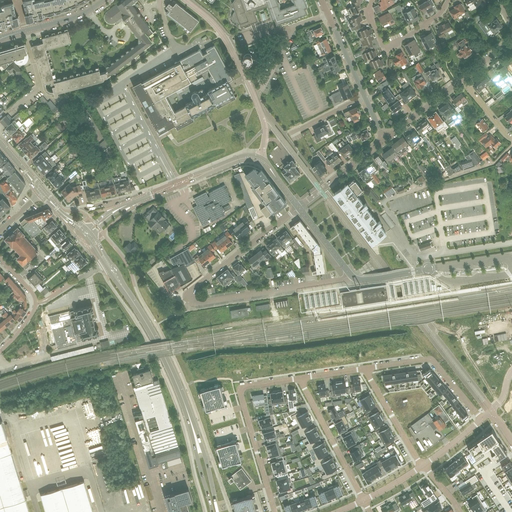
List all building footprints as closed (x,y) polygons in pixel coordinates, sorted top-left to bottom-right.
[(51,0),(25,0),(24,0),(27,14),(25,14),(27,22),(35,20),(35,19),(46,16),(55,13),(56,13),(51,0)] [(122,0),(107,12),(106,13),(105,14),(105,15),(105,16),(105,17),(105,19),(106,20),(106,21),(107,22),(108,23),(109,23),(110,23),(112,23),(113,23),(114,23),(115,22),(116,22),(122,17),(128,24),(128,26),(129,26),(130,26),(132,29),(132,31),(134,31),(136,34),(135,35),(136,36),(138,36),(139,39),(139,44),(135,47),(133,46),(132,47),(132,49),(130,51),(128,50),(127,51),(127,53),(125,54),(123,54),(122,55),(122,57),(120,58),(118,58),(117,58),(117,60),(115,62),(113,62),(112,62),(112,64),(110,66),(108,66),(107,66),(107,68),(108,70),(106,72),(101,73),(100,70),(99,69),(58,80),(55,78),(54,78),(46,49),(72,42),(68,31),(42,38),(44,43),(33,45),(32,46),(31,47),(31,48),(32,48),(32,49),(33,49),(34,49),(38,63),(43,84),(52,82),(55,95),(56,96),(57,96),(58,96),(58,95),(58,94),(58,93),(103,80),(103,78),(108,77),(126,63),(130,63),(131,62),(131,59),(152,43),(148,37),(153,32),(140,15),(140,14),(140,13),(140,12),(139,12),(138,12),(137,12),(131,4),(134,2),(136,0),(122,0)] [(67,0),(51,0),(56,13),(62,11),(65,10),(70,8),(71,8),(67,0)] [(196,24),(199,21),(174,0),(171,4),(169,3),(166,7),(170,10),(168,13),(179,22),(191,31),(196,24)] [(209,0),(213,2),(214,0),(234,0),(232,3),(235,13),(234,14),(234,16),(234,17),(234,19),(235,21),(237,22),(238,22),(241,28),(244,26),(245,28),(251,26),(255,24),(254,23),(258,21),(254,11),(259,10),(259,11),(263,10),(263,8),(267,7),(272,20),(275,19),(277,25),(287,21),(287,23),(298,19),(297,18),(308,14),(305,8),(308,8),(305,0),(209,0)] [(392,0),(391,0),(390,0),(380,0),(379,2),(381,6),(378,7),(380,11),(386,8),(386,7),(394,3),(392,0)] [(434,11),(432,6),(434,5),(432,0),(429,1),(428,0),(419,5),(423,12),(426,10),(428,14),(434,11)] [(359,16),(357,10),(360,9),(359,6),(360,4),(352,2),(352,3),(353,6),(347,9),(349,15),(348,16),(350,20),(359,16)] [(13,3),(2,6),(0,6),(0,27),(1,27),(12,25),(13,26),(20,24),(18,16),(16,16),(13,3)] [(450,11),(454,18),(464,13),(466,15),(465,16),(468,21),(472,18),(467,11),(464,13),(460,4),(454,7),(455,8),(450,11)] [(419,19),(414,8),(403,14),(408,24),(419,19)] [(379,18),(382,25),(389,22),(390,24),(394,22),(390,13),(389,13),(379,18)] [(358,22),(362,20),(360,15),(359,16),(350,20),(348,20),(351,27),(350,27),(352,31),(354,30),(360,27),(358,22)] [(491,23),(486,17),(479,22),(487,32),(491,29),(493,32),(494,32),(496,34),(499,32),(497,30),(502,26),(496,19),(491,23)] [(437,31),(441,39),(445,36),(444,34),(452,29),(448,22),(445,24),(444,23),(438,27),(440,30),(437,31)] [(360,39),(372,34),(369,29),(366,31),(363,26),(360,27),(354,30),(356,33),(357,32),(360,39)] [(308,35),(310,34),(311,38),(316,36),(324,33),(323,32),(324,32),(323,31),(322,30),(321,27),(315,30),(314,29),(311,30),(307,32),(308,35)] [(421,37),(422,40),(420,42),(423,47),(425,46),(427,49),(437,43),(431,33),(426,36),(425,35),(424,35),(421,36),(421,37)] [(466,33),(453,42),(451,44),(453,46),(455,44),(460,52),(458,53),(458,55),(459,57),(461,57),(463,56),(464,58),(465,57),(466,57),(467,57),(467,56),(468,55),(471,53),(470,51),(472,50),(469,45),(473,43),(466,33)] [(372,46),(370,40),(374,39),(372,34),(360,39),(363,45),(362,46),(363,50),(368,47),(368,48),(372,46)] [(326,39),(323,40),(322,39),(316,42),(317,44),(319,49),(329,44),(326,39)] [(421,52),(417,46),(414,48),(411,42),(407,44),(408,44),(405,46),(409,55),(412,53),(415,58),(419,55),(418,54),(421,52)] [(28,56),(25,44),(24,44),(19,46),(18,43),(15,44),(16,46),(10,48),(0,51),(0,67),(1,67),(0,65),(2,65),(5,68),(14,60),(13,58),(15,57),(18,60),(14,61),(15,62),(15,63),(16,64),(17,65),(19,65),(20,65),(21,65),(22,65),(23,65),(25,64),(26,64),(27,63),(27,62),(28,61),(28,60),(28,58),(28,57),(28,56)] [(331,50),(329,44),(319,49),(322,55),(328,53),(328,52),(331,50)] [(216,104),(217,104),(235,95),(229,83),(234,81),(215,45),(214,45),(206,50),(207,52),(203,55),(200,49),(175,63),(176,64),(142,83),(141,81),(127,89),(153,137),(175,125),(176,126),(177,129),(194,120),(192,117),(195,116),(198,114),(201,113),(201,112),(204,110),(208,108),(208,109),(211,107),(212,107),(212,106),(216,104)] [(377,55),(374,50),(371,52),(368,48),(368,47),(363,50),(359,51),(361,55),(362,54),(365,61),(367,60),(376,56),(377,55)] [(407,58),(405,59),(401,52),(396,55),(397,57),(393,60),(396,65),(400,62),(402,65),(405,63),(407,68),(408,67),(408,68),(412,65),(410,62),(408,63),(407,62),(408,61),(407,58)] [(252,58),(252,57),(252,56),(252,55),(252,54),(251,54),(250,53),(249,53),(248,53),(247,53),(246,53),(245,54),(244,55),(244,56),(244,57),(244,58),(244,59),(245,59),(245,60),(246,61),(247,61),(248,61),(249,61),(250,61),(251,60),(252,59),(252,58)] [(327,59),(330,66),(337,63),(334,56),(327,59)] [(384,64),(382,59),(378,61),(376,56),(367,60),(368,63),(369,62),(372,69),(384,64)] [(21,71),(14,63),(7,69),(10,73),(12,71),(16,76),(21,71)] [(340,70),(337,63),(330,66),(326,68),(323,69),(321,70),(318,71),(319,73),(322,72),(324,72),(326,71),(327,71),(331,69),(333,73),(340,70)] [(421,66),(418,63),(415,65),(420,73),(423,71),(421,66)] [(433,80),(435,83),(438,81),(437,78),(437,77),(438,77),(439,77),(439,76),(440,76),(434,65),(432,66),(433,70),(431,71),(430,70),(426,72),(429,78),(431,77),(433,80)] [(504,80),(511,75),(511,66),(511,67),(511,68),(508,70),(507,68),(502,72),(496,76),(494,73),(490,76),(492,78),(493,81),(498,87),(505,83),(504,80)] [(375,77),(379,82),(386,78),(383,72),(382,73),(380,70),(374,73),(376,76),(375,77)] [(426,83),(422,76),(420,73),(411,78),(418,89),(419,89),(421,88),(421,87),(424,86),(423,85),(426,83)] [(492,82),(493,81),(492,78),(490,80),(485,73),(478,79),(483,85),(487,82),(489,85),(492,82)] [(483,85),(478,79),(474,82),(476,85),(474,86),(479,92),(481,90),(485,87),(483,85)] [(414,88),(409,81),(407,82),(407,83),(405,84),(402,86),(405,90),(411,98),(414,96),(413,95),(415,94),(412,89),(414,88)] [(339,88),(341,92),(335,95),(334,93),(331,94),(335,103),(344,99),(352,95),(347,84),(339,88)] [(395,97),(392,94),(391,94),(390,92),(391,91),(388,87),(388,88),(386,85),(382,88),(380,89),(384,94),(385,93),(386,94),(384,96),(386,98),(388,102),(391,100),(395,97)] [(411,98),(405,90),(402,92),(399,88),(397,90),(399,93),(397,95),(400,100),(403,98),(405,101),(408,99),(409,101),(411,98)] [(451,98),(457,105),(454,108),(458,113),(457,113),(461,118),(464,116),(460,111),(461,110),(457,106),(461,103),(462,104),(464,105),(467,102),(467,100),(465,99),(466,98),(461,93),(455,98),(454,96),(451,98)] [(401,106),(402,106),(398,101),(400,100),(397,95),(395,97),(391,100),(394,104),(390,107),(394,112),(398,109),(399,110),(402,108),(401,106)] [(64,99),(52,110),(54,113),(66,102),(64,99)] [(452,109),(447,103),(443,106),(448,112),(453,120),(457,117),(459,119),(461,118),(456,111),(454,112),(452,109)] [(68,109),(64,104),(60,108),(64,113),(68,109)] [(448,112),(443,106),(439,109),(443,115),(442,116),(448,124),(453,120),(448,112)] [(79,110),(83,116),(89,113),(85,107),(79,110)] [(351,114),(351,115),(351,116),(351,117),(351,118),(352,119),(352,120),(353,120),(354,121),(359,119),(357,115),(360,114),(360,113),(359,111),(358,111),(356,107),(344,113),(346,117),(351,114)] [(83,116),(79,110),(73,114),(77,120),(83,116)] [(448,127),(444,121),(443,122),(435,112),(428,117),(434,126),(434,125),(437,129),(438,131),(443,127),(444,129),(448,127)] [(11,134),(18,128),(20,127),(16,123),(17,122),(15,120),(21,115),(20,114),(19,113),(12,118),(12,119),(10,121),(12,123),(7,128),(6,128),(11,134)] [(10,121),(12,119),(12,118),(8,114),(6,116),(0,120),(6,128),(7,128),(12,123),(10,121)] [(24,137),(24,136),(27,134),(23,129),(23,128),(24,127),(23,126),(25,125),(26,126),(29,123),(28,123),(31,120),(29,118),(20,127),(18,128),(19,130),(12,136),(15,139),(14,139),(16,142),(17,141),(18,142),(22,138),(23,138),(24,137)] [(334,118),(328,121),(331,126),(336,123),(334,118)] [(425,119),(419,124),(424,130),(426,128),(429,132),(433,130),(425,119)] [(477,124),(483,131),(488,127),(482,119),(480,121),(478,120),(474,123),(475,125),(477,124)] [(85,134),(90,130),(86,124),(81,128),(77,131),(75,129),(71,130),(78,135),(83,131),(85,134)] [(325,124),(319,127),(323,135),(327,133),(328,136),(333,134),(330,128),(328,130),(325,124)] [(424,135),(421,132),(424,130),(419,124),(415,127),(422,137),(424,135)] [(323,135),(319,127),(314,130),(317,135),(314,137),(317,142),(321,140),(320,137),(323,135)] [(356,133),(355,131),(345,136),(349,142),(352,140),(352,141),(361,137),(362,140),(366,138),(366,137),(369,136),(369,135),(370,135),(369,132),(368,133),(366,130),(362,132),(362,131),(356,133)] [(419,138),(414,132),(410,135),(417,143),(419,141),(421,143),(424,141),(420,136),(419,138)] [(98,142),(92,133),(87,138),(92,146),(98,142)] [(491,136),(490,137),(486,133),(477,140),(480,143),(481,142),(486,148),(491,143),(495,148),(500,143),(496,138),(495,140),(491,136)] [(24,150),(34,142),(36,141),(31,134),(20,144),(24,150)] [(417,143),(410,135),(409,134),(405,138),(411,146),(410,147),(412,150),(418,145),(416,143),(417,143)] [(429,140),(428,141),(424,136),(422,138),(428,147),(430,150),(431,150),(434,148),(429,140)] [(407,144),(404,139),(402,137),(401,138),(400,137),(398,139),(398,140),(398,141),(404,149),(409,146),(407,144)] [(109,146),(105,140),(100,144),(103,150),(109,146)] [(38,148),(36,146),(39,144),(36,141),(34,142),(24,150),(28,155),(28,154),(31,157),(32,156),(33,157),(38,154),(37,152),(40,150),(41,151),(48,145),(45,142),(38,148)] [(343,141),(340,142),(349,154),(351,152),(351,153),(352,152),(353,151),(353,150),(349,144),(346,146),(343,141)] [(405,150),(404,149),(398,141),(391,146),(393,147),(397,154),(397,153),(399,155),(405,150)] [(338,150),(332,142),(329,144),(335,152),(338,150)] [(349,154),(340,142),(338,144),(342,149),(340,151),(345,157),(346,157),(347,157),(347,156),(347,155),(349,154)] [(111,156),(114,154),(109,147),(103,152),(104,155),(110,153),(111,156)] [(397,154),(393,147),(387,151),(393,158),(396,156),(395,155),(397,154)] [(313,156),(313,157),(318,154),(321,158),(324,162),(326,160),(319,150),(316,152),(312,156),(313,156)] [(341,159),(336,153),(334,155),(332,152),(332,153),(330,150),(328,152),(337,163),(341,159)] [(390,160),(393,158),(387,151),(382,155),(387,161),(389,164),(392,163),(390,160)] [(39,168),(50,158),(46,152),(43,154),(34,161),(37,165),(39,168)] [(337,163),(328,152),(326,154),(329,159),(327,160),(332,167),(337,163)] [(476,154),(471,158),(476,165),(478,163),(481,161),(476,154)] [(388,165),(384,160),(384,161),(379,155),(374,159),(380,167),(381,167),(383,165),(385,168),(388,165)] [(467,168),(476,165),(469,155),(465,156),(468,160),(463,162),(467,168)] [(55,164),(53,161),(50,158),(39,168),(41,170),(44,173),(53,166),(55,164)] [(285,168),(282,171),(290,182),(300,173),(295,166),(296,165),(292,160),(284,167),(285,168)] [(0,174),(11,165),(8,161),(0,168),(1,170),(0,170),(0,174)] [(317,164),(312,167),(314,171),(316,169),(319,173),(319,174),(321,176),(324,173),(323,171),(326,169),(320,161),(319,161),(316,163),(317,164)] [(370,173),(371,174),(378,169),(373,162),(370,165),(366,168),(370,173)] [(425,168),(422,164),(419,166),(422,170),(428,178),(431,176),(425,168)] [(5,178),(15,171),(15,170),(11,165),(0,174),(0,178),(5,174),(7,177),(5,178)] [(50,181),(61,172),(59,169),(61,167),(61,166),(60,165),(59,165),(46,176),(50,181)] [(276,190),(275,188),(272,185),(272,184),(271,185),(269,182),(270,181),(269,180),(267,182),(265,180),(267,178),(266,176),(265,175),(261,170),(260,170),(257,168),(256,168),(252,166),(249,166),(247,165),(244,165),(243,166),(238,167),(240,167),(255,187),(258,185),(262,190),(257,194),(265,205),(260,209),(266,217),(269,215),(269,214),(273,211),(275,214),(275,213),(274,211),(273,210),(275,208),(276,209),(284,204),(284,203),(283,204),(281,201),(284,199),(278,192),(276,194),(274,192),(276,190)] [(454,173),(448,165),(444,169),(449,176),(454,173)] [(374,178),(372,176),(371,174),(370,173),(369,174),(365,169),(362,171),(361,170),(359,171),(359,172),(359,173),(364,180),(367,184),(374,178)] [(77,173),(75,170),(68,176),(71,179),(77,173)] [(15,171),(5,178),(11,186),(5,191),(6,193),(11,190),(11,189),(18,198),(21,192),(26,184),(15,171)] [(64,183),(63,182),(68,178),(65,174),(64,175),(61,172),(50,181),(53,184),(54,184),(58,188),(64,183)] [(374,174),(372,176),(374,178),(377,183),(380,182),(374,174)] [(424,181),(421,176),(416,179),(419,184),(424,181)] [(121,193),(124,192),(121,180),(121,177),(117,178),(114,179),(118,193),(120,192),(121,193)] [(0,182),(5,191),(11,186),(5,178),(0,182)] [(109,180),(110,183),(107,184),(110,196),(113,195),(113,194),(116,193),(112,179),(109,180)] [(126,182),(125,179),(121,180),(124,192),(127,191),(127,190),(130,189),(131,190),(135,189),(133,185),(130,185),(129,181),(126,182)] [(333,194),(344,208),(364,192),(362,190),(354,179),(348,183),(346,185),(345,185),(333,194)] [(110,196),(107,184),(106,181),(99,183),(103,196),(106,195),(106,196),(110,196)] [(95,184),(95,186),(92,187),(92,190),(95,199),(98,198),(101,197),(97,183),(95,184)] [(67,197),(67,199),(67,200),(67,201),(68,201),(69,201),(70,201),(70,200),(71,200),(71,197),(74,194),(78,193),(79,196),(82,195),(80,186),(77,186),(77,187),(74,188),(73,189),(69,184),(66,187),(62,191),(67,197)] [(193,208),(202,226),(225,215),(223,212),(231,208),(229,205),(223,208),(221,205),(232,200),(231,196),(229,197),(225,189),(227,188),(225,185),(208,193),(210,196),(208,197),(206,192),(194,198),(198,206),(193,208)] [(95,199),(92,190),(89,191),(88,186),(85,186),(88,200),(91,199),(91,200),(95,199)] [(393,189),(393,188),(392,186),(384,192),(387,197),(395,191),(393,189)] [(376,195),(372,191),(370,189),(367,191),(373,198),(376,195)] [(11,190),(6,193),(13,205),(15,204),(16,202),(15,201),(18,199),(11,190)] [(347,212),(358,226),(378,210),(364,192),(344,208),(345,207),(348,212),(347,212)] [(0,219),(1,218),(0,216),(0,215),(10,206),(3,198),(0,200),(0,219)] [(169,223),(164,219),(165,218),(159,212),(154,207),(150,211),(144,216),(149,221),(149,222),(160,233),(163,230),(165,228),(169,223)] [(47,223),(45,221),(52,215),(51,215),(52,213),(49,209),(26,218),(25,218),(28,222),(23,226),(33,238),(42,230),(40,229),(47,223)] [(382,215),(378,210),(358,226),(359,225),(362,229),(361,230),(372,244),(391,229),(381,216),(382,215)] [(243,222),(238,225),(245,234),(250,229),(247,225),(249,223),(245,218),(242,220),(243,222)] [(42,229),(44,232),(48,228),(51,232),(57,226),(57,225),(58,225),(55,222),(55,223),(52,220),(42,229)] [(256,222),(259,229),(264,227),(261,220),(256,222)] [(320,253),(320,248),(319,246),(320,245),(300,220),(290,228),(292,230),(296,228),(313,250),(314,253),(314,254),(317,270),(313,271),(313,274),(324,272),(322,252),(320,253)] [(245,234),(238,225),(233,229),(232,228),(229,230),(233,235),(236,233),(239,238),(245,234)] [(25,235),(23,233),(18,228),(14,232),(14,231),(13,232),(13,231),(10,234),(9,234),(10,235),(9,235),(10,236),(5,239),(12,247),(13,246),(21,255),(17,259),(22,264),(22,265),(26,270),(29,266),(26,263),(27,261),(38,251),(37,250),(38,249),(36,247),(35,248),(24,236),(25,235)] [(52,241),(55,245),(55,244),(57,246),(60,243),(59,241),(65,236),(65,235),(65,233),(64,232),(63,232),(60,229),(57,231),(56,231),(53,233),(54,234),(51,236),(49,238),(52,241)] [(227,247),(232,243),(229,238),(232,236),(228,231),(224,234),(225,235),(220,239),(227,247)] [(286,231),(281,235),(290,246),(294,243),(286,231)] [(290,246),(281,235),(277,238),(286,249),(290,246)] [(47,241),(45,237),(39,243),(41,246),(47,241)] [(64,242),(64,241),(61,244),(60,243),(57,246),(59,248),(61,246),(62,247),(63,246),(65,249),(66,249),(67,249),(68,248),(68,247),(72,244),(72,243),(72,242),(70,240),(70,241),(68,239),(64,242)] [(227,247),(220,239),(216,242),(215,241),(211,244),(216,249),(218,247),(221,252),(227,247)] [(275,239),(271,243),(280,254),(284,251),(275,239)] [(432,241),(418,246),(420,251),(433,246),(432,241)] [(139,247),(134,242),(131,244),(129,242),(123,248),(130,256),(137,251),(135,249),(139,247)] [(280,254),(271,243),(266,246),(275,257),(280,254)] [(212,252),(214,250),(210,245),(207,248),(208,249),(203,252),(210,261),(215,256),(212,252)] [(48,254),(51,257),(57,251),(54,248),(48,254)] [(76,250),(75,248),(64,257),(66,259),(68,258),(70,261),(80,253),(77,249),(76,250)] [(184,264),(185,267),(195,262),(188,249),(170,259),(173,265),(177,263),(178,266),(184,264)] [(272,258),(266,250),(262,252),(261,250),(255,255),(262,265),(264,264),(263,262),(267,259),(268,260),(272,258)] [(204,265),(210,261),(203,252),(198,256),(197,255),(194,257),(198,263),(201,261),(204,265)] [(78,269),(85,264),(85,265),(87,265),(88,263),(88,262),(84,257),(83,257),(81,255),(73,261),(78,268),(77,269),(78,269)] [(260,266),(262,265),(255,255),(249,259),(252,263),(250,265),(253,269),(259,265),(260,266)] [(157,262),(153,258),(148,263),(151,267),(157,262)] [(184,264),(178,266),(164,272),(163,271),(159,273),(169,292),(170,292),(171,292),(172,291),(173,290),(192,279),(185,267),(184,264)] [(238,274),(239,275),(243,272),(244,273),(246,271),(243,267),(242,267),(240,264),(239,265),(238,264),(232,268),(234,271),(235,270),(238,274)] [(308,266),(300,268),(299,268),(304,275),(310,274),(308,266)] [(297,276),(292,269),(286,273),(289,277),(289,278),(290,277),(296,276),(297,276)] [(35,286),(39,283),(44,280),(42,278),(39,275),(35,270),(27,278),(35,286)] [(236,281),(227,270),(223,272),(226,276),(225,277),(228,281),(230,283),(232,281),(234,282),(236,281)] [(228,281),(225,277),(226,276),(223,272),(223,273),(222,273),(221,274),(221,275),(217,277),(223,285),(226,283),(228,285),(230,283),(228,281)] [(6,290),(14,282),(9,276),(5,279),(7,282),(6,283),(8,284),(4,288),(6,290)] [(7,292),(8,292),(12,289),(14,291),(18,287),(15,283),(14,282),(6,290),(7,292)] [(45,286),(43,288),(39,283),(35,286),(38,290),(43,295),(43,296),(49,291),(45,286)] [(14,298),(16,296),(22,291),(18,287),(14,291),(16,293),(12,296),(14,298)] [(386,288),(341,295),(343,305),(363,302),(363,303),(373,301),(372,300),(388,298),(386,288)] [(26,296),(22,291),(16,296),(20,300),(22,299),(24,301),(24,303),(26,303),(26,300),(24,298),(26,296)] [(23,316),(26,311),(25,310),(27,308),(26,304),(24,304),(24,307),(23,307),(22,309),(20,307),(17,312),(23,316)] [(95,325),(92,316),(91,313),(94,312),(92,305),(75,310),(70,311),(49,316),(51,325),(61,322),(62,325),(52,328),(56,345),(55,345),(57,350),(77,345),(76,340),(100,334),(98,328),(95,329),(94,325),(95,325)] [(249,315),(247,307),(230,310),(232,318),(249,315)] [(11,322),(15,319),(11,314),(9,316),(4,309),(2,311),(11,322)] [(23,316),(17,312),(14,309),(12,312),(16,315),(15,317),(19,321),(23,317),(23,316)] [(3,321),(7,325),(11,322),(2,311),(1,310),(0,311),(0,313),(5,319),(3,321)] [(109,341),(108,340),(100,342),(102,348),(110,346),(109,341)] [(426,378),(432,372),(429,368),(424,372),(422,374),(426,378)] [(181,456),(158,379),(154,381),(150,369),(132,375),(134,378),(133,378),(136,386),(133,387),(140,411),(135,413),(135,414),(134,415),(135,419),(149,466),(161,462),(163,469),(168,467),(166,461),(181,456)] [(429,382),(436,376),(432,372),(426,378),(429,382)] [(439,381),(436,376),(429,382),(432,386),(439,381)] [(354,386),(351,387),(352,392),(361,391),(360,383),(361,383),(360,380),(359,380),(359,379),(353,380),(354,386)] [(339,382),(341,394),(341,393),(346,393),(347,394),(350,393),(349,387),(346,388),(345,382),(342,382),(342,381),(339,382)] [(436,391),(443,385),(439,381),(432,386),(436,391)] [(334,390),(331,390),(332,396),(341,395),(341,393),(341,394),(339,382),(336,382),(336,383),(333,383),(334,390)] [(318,386),(318,389),(319,389),(320,397),(330,396),(329,390),(326,390),(325,384),(318,385),(318,386)] [(220,385),(200,391),(206,410),(225,404),(220,385)] [(442,392),(446,389),(443,385),(436,391),(439,395),(442,392)] [(289,397),(287,398),(289,412),(295,410),(297,410),(296,406),(293,406),(292,399),(293,399),(296,398),(296,395),(295,388),(291,389),(289,389),(290,394),(289,394),(289,397)] [(452,395),(447,388),(446,389),(442,392),(448,399),(452,395)] [(278,404),(276,391),(274,392),(274,393),(270,393),(271,398),(268,399),(269,405),(278,404)] [(287,403),(286,396),(283,397),(282,391),(279,392),(278,391),(276,391),(278,404),(287,403)] [(401,396),(404,395),(403,391),(396,392),(397,396),(394,398),(394,399),(398,406),(400,404),(401,405),(405,403),(404,402),(401,396)] [(268,406),(267,395),(260,396),(260,394),(252,395),(253,398),(253,400),(254,403),(259,402),(260,404),(265,404),(265,406),(268,406)] [(362,396),(357,399),(358,402),(359,401),(362,406),(372,400),(369,395),(363,398),(362,396)] [(458,402),(452,395),(448,399),(453,405),(457,402),(458,402)] [(362,406),(361,406),(366,414),(371,411),(369,408),(375,405),(372,400),(362,406)] [(462,408),(457,402),(453,405),(452,406),(458,412),(462,408)] [(446,415),(444,412),(439,404),(436,406),(430,411),(428,413),(423,416),(429,424),(430,423),(431,423),(434,421),(439,429),(445,425),(442,420),(445,418),(444,416),(446,415)] [(328,411),(328,412),(329,414),(330,414),(332,418),(334,417),(335,420),(335,421),(339,418),(344,416),(345,415),(342,410),(337,413),(334,407),(328,410),(328,411)] [(463,419),(468,415),(462,408),(458,412),(463,419)] [(297,423),(309,417),(308,415),(309,414),(308,412),(307,412),(301,415),(299,412),(291,416),(292,420),(295,418),(297,423)] [(371,412),(366,415),(370,423),(381,417),(382,416),(380,413),(380,414),(378,412),(373,415),(371,412)] [(272,425),(271,419),(273,418),(272,414),(265,415),(266,418),(259,420),(259,421),(258,421),(259,424),(260,424),(260,425),(261,425),(262,427),(268,426),(272,426),(271,425),(272,425)] [(340,421),(335,424),(336,427),(337,427),(337,428),(340,433),(346,429),(344,425),(348,423),(344,416),(339,418),(340,421)] [(381,417),(370,423),(375,431),(380,428),(379,425),(384,422),(383,419),(384,419),(382,416),(381,417)] [(429,424),(423,416),(412,425),(417,433),(429,424)] [(307,428),(306,425),(312,422),(309,417),(297,423),(300,428),(297,429),(299,432),(307,428)] [(0,455),(12,452),(2,421),(0,421),(0,455)] [(307,438),(317,432),(316,430),(317,430),(316,427),(315,428),(315,427),(309,430),(307,428),(299,432),(301,435),(304,433),(307,438)] [(381,428),(376,431),(381,439),(391,433),(388,428),(383,431),(381,428)] [(348,435),(343,438),(344,440),(345,442),(346,442),(348,446),(349,447),(352,445),(352,444),(355,442),(352,436),(355,434),(353,429),(347,432),(348,435)] [(276,435),(274,430),(270,431),(270,430),(266,432),(263,433),(265,440),(271,438),(271,441),(277,439),(285,437),(284,437),(283,434),(284,434),(284,433),(276,435)] [(471,452),(466,455),(473,465),(485,457),(481,451),(491,445),(495,451),(491,454),(496,461),(507,454),(498,440),(492,430),(477,440),(477,441),(468,447),(471,452)] [(316,443),(314,441),(320,437),(317,432),(307,438),(309,443),(306,445),(307,448),(316,443)] [(391,433),(381,439),(385,447),(390,444),(389,441),(394,438),(391,433)] [(267,446),(266,446),(267,450),(268,449),(268,451),(280,448),(277,439),(271,441),(272,444),(266,445),(267,446)] [(236,441),(217,446),(222,466),(242,460),(236,441)] [(315,453),(326,448),(325,446),(325,445),(324,443),(323,443),(317,446),(316,443),(307,448),(309,451),(312,449),(315,453)] [(351,454),(350,454),(351,454),(352,455),(351,456),(352,456),(355,461),(361,457),(359,454),(363,452),(360,448),(361,447),(360,444),(353,447),(354,450),(350,453),(351,454)] [(269,453),(268,453),(269,456),(270,456),(270,457),(275,455),(276,458),(282,457),(280,448),(268,451),(269,453)] [(323,456),(328,453),(326,448),(315,453),(314,454),(316,459),(314,460),(315,463),(324,458),(323,456)] [(0,507),(26,499),(18,474),(12,452),(0,455),(0,507)] [(395,453),(391,455),(396,465),(398,464),(398,465),(401,463),(395,453)] [(391,455),(386,458),(391,468),(396,465),(391,455)] [(284,465),(283,460),(284,460),(283,456),(282,457),(276,458),(277,461),(271,463),(272,465),(271,465),(272,469),(284,465)] [(462,456),(457,459),(463,466),(467,463),(462,456)] [(324,468),(334,463),(333,461),(334,461),(332,458),(331,458),(326,461),(324,458),(315,463),(317,466),(321,464),(324,468)] [(380,460),(378,461),(381,466),(383,465),(387,471),(391,468),(386,458),(381,461),(380,460)] [(457,459),(453,462),(459,470),(463,466),(457,459)] [(509,460),(502,465),(505,470),(511,465),(511,464),(510,463),(509,460)] [(378,461),(371,465),(377,476),(382,474),(378,468),(381,466),(378,461)] [(453,462),(449,466),(454,473),(459,470),(453,462)] [(331,471),(337,468),(336,468),(337,468),(336,465),(335,465),(334,463),(324,468),(323,469),(325,474),(322,476),(324,479),(333,475),(331,471)] [(288,474),(285,465),(284,465),(272,469),(273,472),(274,472),(275,474),(281,473),(281,475),(283,475),(287,474),(288,474)] [(371,465),(366,468),(372,479),(377,476),(371,465)] [(449,466),(444,469),(450,476),(454,473),(449,466)] [(366,468),(361,471),(367,482),(371,481),(370,480),(372,479),(366,468)] [(231,477),(230,478),(229,479),(231,482),(233,480),(240,489),(248,484),(238,471),(231,477)] [(277,480),(276,481),(277,485),(278,485),(278,486),(288,483),(289,483),(291,482),(290,476),(289,476),(288,474),(287,474),(283,475),(283,478),(277,480)] [(467,485),(460,489),(463,495),(473,489),(471,485),(478,480),(475,475),(465,481),(467,485)] [(93,511),(84,482),(41,495),(45,511),(93,511)] [(278,487),(279,491),(280,491),(280,492),(287,490),(288,492),(293,491),(292,488),(290,488),(289,483),(288,483),(278,486),(278,487)] [(343,494),(338,483),(333,485),(337,496),(338,496),(343,494)] [(423,485),(420,487),(428,499),(425,500),(427,504),(432,501),(428,495),(434,492),(431,487),(430,488),(428,485),(427,485),(426,484),(424,485),(423,485)] [(337,496),(333,485),(328,487),(329,490),(332,498),(337,496),(338,496),(337,496)] [(174,493),(165,496),(170,511),(189,511),(187,501),(192,500),(188,489),(178,492),(177,491),(174,492),(174,493)] [(328,500),(324,492),(323,489),(318,491),(322,502),(328,500)] [(332,498),(329,490),(324,492),(328,500),(332,498)] [(318,504),(314,493),(309,495),(309,496),(310,496),(313,506),(318,504)] [(403,496),(399,498),(403,504),(408,501),(412,508),(419,505),(414,497),(411,499),(408,493),(405,495),(405,494),(403,495),(403,496)] [(473,500),(468,503),(472,508),(479,504),(476,499),(478,497),(476,494),(471,497),(473,500)] [(256,511),(252,496),(233,501),(235,511),(256,511)] [(313,506),(310,496),(309,496),(305,498),(304,498),(308,508),(313,506)] [(308,508),(304,498),(305,498),(304,497),(299,499),(299,501),(300,501),(303,509),(308,508)] [(29,511),(26,499),(0,507),(0,511),(29,511)] [(303,509),(300,501),(299,501),(295,503),(298,511),(303,509)] [(434,502),(422,509),(423,511),(425,511),(429,510),(429,511),(434,511),(435,511),(436,511),(442,508),(440,505),(440,504),(439,502),(439,501),(435,504),(434,502)] [(292,511),(289,504),(290,504),(289,503),(284,505),(286,511),(292,511)] [(295,511),(298,511),(295,503),(290,504),(289,504),(292,511),(295,511)] [(386,506),(381,508),(382,511),(395,511),(400,510),(397,504),(393,507),(391,503),(388,504),(386,506),(386,505),(386,506)]
